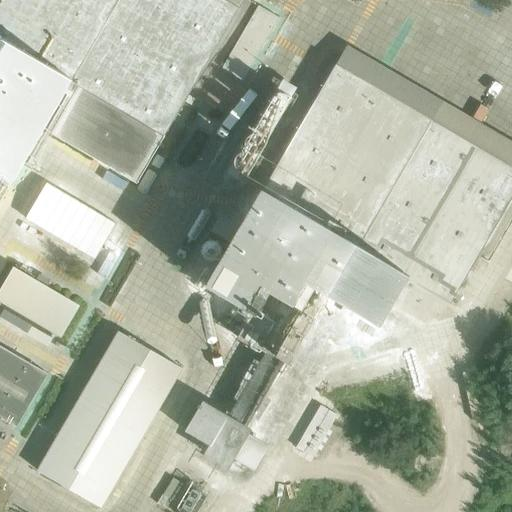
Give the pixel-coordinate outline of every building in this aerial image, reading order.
[(137,185),(243,0),(0,0),(0,185),(4,178),(14,184),(44,132),(137,185)] [(243,81),(278,19),(258,7),(222,68),(243,81)] [(381,326),(407,279),(450,304),(511,198),(511,143),(346,47),(262,191),(261,191),(239,228),(219,217),(210,231),(230,243),(205,287),(253,315),(239,338),(269,353),(230,419),(202,402),(184,432),(208,446),(203,456),(228,471),(251,430),(249,430),(313,321),(292,307),(306,284),(381,326)] [(270,142),(297,86),(282,78),(269,106),(261,103),(253,119),(258,122),(253,133),(270,142)] [(13,268),(0,289),(0,302),(61,339),(80,307),(13,268)] [(122,334),(40,470),(101,507),(183,371),(122,334)] [(0,344),(0,415),(18,427),(50,374),(0,344)] [(170,511),(197,511),(206,498),(171,478),(156,504),(170,511)]
